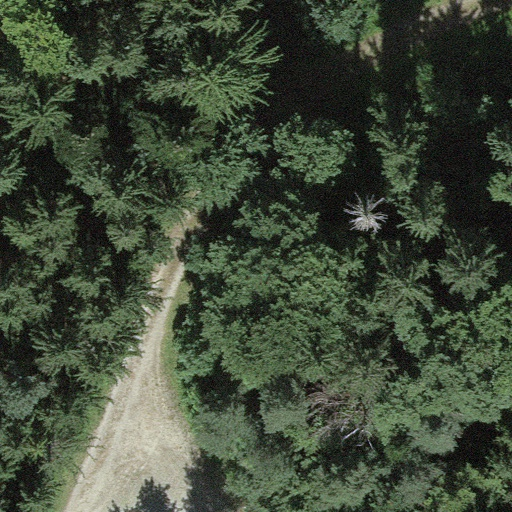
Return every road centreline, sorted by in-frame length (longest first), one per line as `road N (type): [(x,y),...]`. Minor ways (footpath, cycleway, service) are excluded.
road 1 (track): [(479,0),(317,83),(231,161),(195,221),(81,511)]
road 2 (track): [(118,414),(219,511)]
